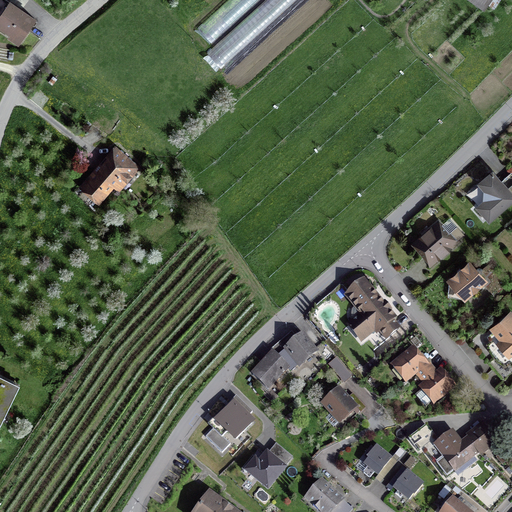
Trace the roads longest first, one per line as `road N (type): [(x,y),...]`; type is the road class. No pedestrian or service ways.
road 1 (residential): [(288,311),(393,427),(500,407)]
road 2 (residential): [(132,511),(205,396),(288,311)]
road 3 (residential): [(365,246),(500,407)]
road 4 (residential): [(511,103),(365,246)]
road 5 (residential): [(97,0),(26,70),(0,122)]
